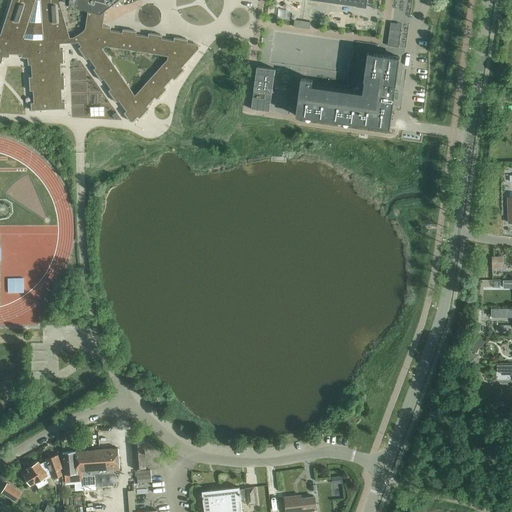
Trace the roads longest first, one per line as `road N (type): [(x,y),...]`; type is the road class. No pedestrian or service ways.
road 1 (residential): [(384,466),(334,452),(208,458),(173,442),(125,398)]
road 2 (residential): [(125,398),(104,358),(88,296),(78,153)]
road 3 (residential): [(384,466),(441,317),(454,234)]
road 4 (residential): [(454,234),(487,0)]
road 5 (residential): [(0,462),(125,398)]
